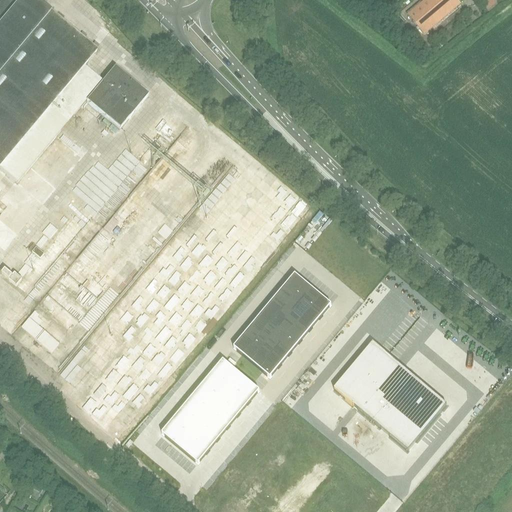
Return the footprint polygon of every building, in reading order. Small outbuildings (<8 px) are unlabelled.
[(0,0),(0,167),(18,183),(60,131),(42,116),(49,108),(96,51),(33,0),(0,0)] [(424,34),(461,3),(457,0),(425,0),(408,15),(424,34)] [(149,95),(115,67),(86,101),(120,130),(149,95)] [(268,241),(276,248),(286,237),(278,229),(268,241)] [(31,272),(40,260),(29,251),(20,263),(31,272)] [(13,276),(5,270),(2,274),(9,280),(9,281),(16,287),(22,279),(15,273),(13,276)] [(226,283),(231,276),(225,271),(219,278),(226,283)] [(270,380),(332,306),(295,276),(233,349),(270,380)] [(373,345),(334,391),(354,408),(408,453),(446,407),(393,362),(373,345)] [(223,362),(161,435),(198,466),(260,392),(223,362)] [(110,421),(115,416),(107,409),(102,414),(110,421)] [(276,425),(224,487),(253,511),(371,511),(375,508),(276,425)]
